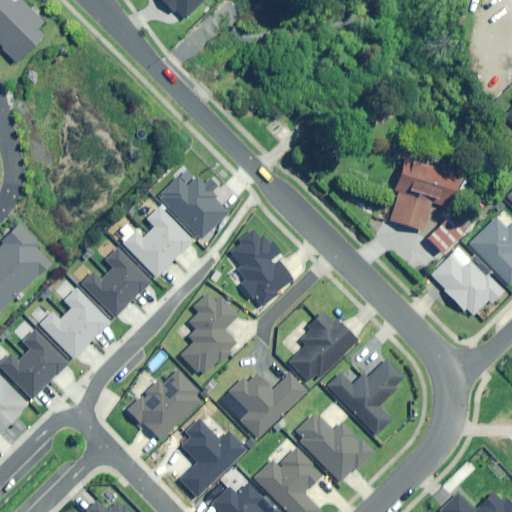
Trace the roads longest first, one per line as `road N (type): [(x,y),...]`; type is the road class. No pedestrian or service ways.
road 1 (residential): [(337,254),(97,0)]
road 2 (residential): [(86,424),(106,367),(214,259)]
road 3 (residential): [(446,376),(430,347),(337,254)]
road 4 (residential): [(376,511),(446,430),(446,376)]
